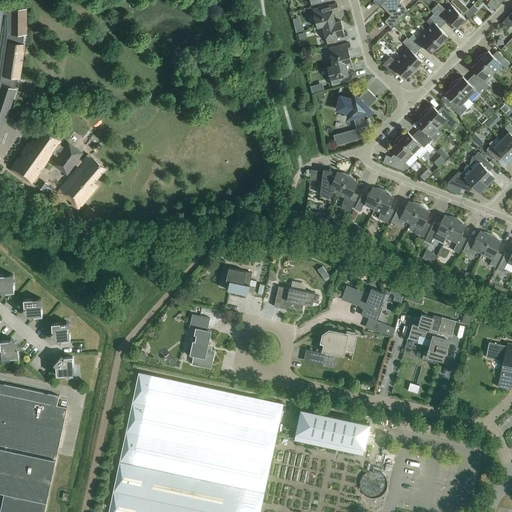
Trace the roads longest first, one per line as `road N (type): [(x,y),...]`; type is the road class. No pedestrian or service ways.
road 1 (residential): [(511,479),(487,426),(280,381)]
road 2 (residential): [(410,103),(511,1)]
road 3 (residential): [(491,214),(379,170),(365,154)]
road 4 (residential): [(280,381),(236,371),(247,321),(289,330)]
road 5 (residential): [(353,0),(370,64),(410,103)]
